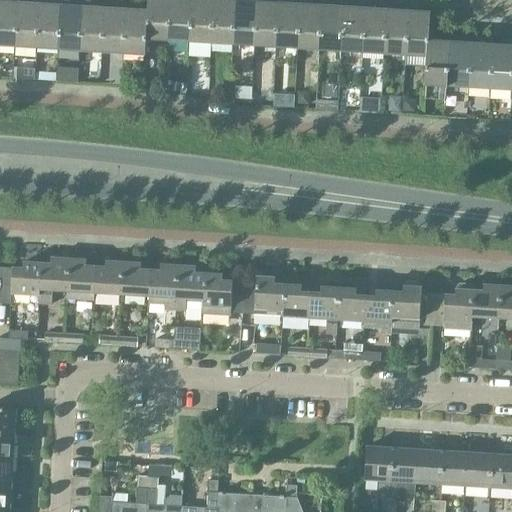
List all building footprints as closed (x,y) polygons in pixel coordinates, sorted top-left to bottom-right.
[(0,0),(0,46),(17,48),(19,2),(0,0)] [(147,40),(148,40),(169,41),(171,0),(148,0),(148,10),(149,10),(147,40)] [(171,0),(169,41),(190,43),(192,0),(171,0)] [(192,0),(190,43),(212,44),(214,0),(192,0)] [(214,0),(212,44),(233,45),(236,0),(214,0)] [(236,0),(233,45),(255,47),(258,1),(245,0),(236,0)] [(255,47),(277,48),(279,2),(258,1),(255,47)] [(17,48),(38,49),(40,3),(19,2),(17,48)] [(277,48),(298,49),(301,3),(279,2),(277,48)] [(38,49),(60,50),(62,5),(40,3),(38,49)] [(298,49),(320,51),(323,5),(301,3),(298,49)] [(60,50),(81,52),(83,6),(62,5),(60,50)] [(320,51),(341,52),(344,6),(323,5),(320,51)] [(81,52),(103,53),(105,7),(83,6),(81,52)] [(341,52),(363,53),(365,8),(344,6),(341,52)] [(103,53),(125,54),(127,9),(105,7),(103,53)] [(363,53),(384,55),(387,9),(365,8),(363,53)] [(147,56),(148,40),(147,40),(149,10),(148,10),(127,9),(125,54),(147,56)] [(384,55),(406,56),(409,10),(387,9),(384,55)] [(406,56),(427,57),(428,57),(429,40),(431,12),(409,10),(406,56)] [(425,85),(447,87),(450,41),(429,40),(428,57),(427,57),(425,85)] [(447,87),(469,88),(472,42),(450,41),(447,87)] [(469,88),(491,90),(494,44),(472,42),(469,88)] [(491,90),(511,90),(511,44),(494,44),(491,90)] [(277,92),(276,101),(288,101),(289,93),(277,92)] [(236,94),(235,102),(243,103),(244,95),(236,94)] [(299,94),(298,105),(310,105),(311,94),(299,94)] [(361,97),(360,112),(380,114),(381,98),(361,97)] [(390,97),(389,112),(401,112),(402,98),(390,97)] [(317,99),(316,110),(337,111),(338,100),(317,99)] [(404,101),(404,113),(416,113),(416,102),(404,101)] [(39,296),(39,304),(52,305),(53,290),(67,291),(69,259),(51,258),(51,264),(41,264),(40,296),(39,296)] [(94,302),(94,293),(96,267),(86,266),(87,260),(69,259),(67,291),(67,300),(94,302)] [(94,293),(122,295),(124,263),(106,261),(106,268),(96,267),(94,293)] [(39,296),(40,296),(41,264),(23,262),(23,268),(13,268),(13,269),(11,294),(39,296)] [(122,295),(149,296),(151,270),(141,270),(142,264),(124,263),(122,295)] [(166,311),(175,312),(179,266),(161,265),(161,271),(151,270),(149,296),(148,304),(166,305),(166,311)] [(179,266),(175,312),(185,313),(186,308),(203,309),(203,300),(204,300),(206,274),(196,273),(196,267),(179,266)] [(0,303),(11,305),(11,294),(13,269),(0,267),(0,303)] [(245,282),(243,314),(255,315),(282,317),(282,311),(283,311),(285,285),(275,284),(276,278),(275,278),(275,274),(273,272),(267,271),(261,271),(259,273),(258,277),(257,277),(257,283),(245,282)] [(230,314),(243,314),(245,282),(233,282),(233,281),(223,281),(223,275),(206,274),(204,300),(203,300),(203,309),(202,316),(230,318),(230,314)] [(282,317),(310,319),(312,292),(302,292),(303,286),(301,286),(301,283),(298,279),(289,279),(286,282),(286,285),(285,285),(283,311),(282,311),(282,317)] [(419,325),(432,326),(434,294),(422,293),(422,287),(421,287),(421,284),(419,281),(408,280),(405,283),(405,286),(404,286),(404,292),(394,291),(392,318),(393,318),(392,330),(419,331),(419,325)] [(312,292),(310,319),(324,319),(327,320),(326,335),(336,335),(337,320),(339,288),(340,284),(339,284),(337,282),(331,282),(326,281),(323,283),(323,287),(322,287),(321,293),(312,292)] [(337,320),(364,322),(366,296),(357,295),(357,289),(356,289),(356,285),(354,283),(343,282),(340,284),(339,288),(337,320)] [(472,332),(473,317),(472,317),(474,290),(474,287),(471,284),(460,284),(458,286),(457,289),(456,289),(456,295),(446,295),(434,294),(432,326),(444,327),(444,330),(472,332)] [(392,336),(392,330),(393,318),(392,318),(394,291),(394,288),(392,285),(380,285),(378,287),(377,290),(376,290),(376,296),(366,296),(364,322),(364,330),(382,331),(382,335),(392,336)] [(474,290),(472,317),(473,317),(491,318),(491,326),(499,326),(499,318),(502,286),(484,285),(483,291),(474,290)] [(506,330),(511,330),(511,286),(502,286),(499,318),(507,319),(506,330)] [(173,341),(173,350),(191,351),(199,351),(201,329),(175,327),(174,341),(173,341)] [(9,330),(9,339),(21,340),(28,340),(28,332),(9,330)] [(44,342),(63,343),(63,335),(44,334),(44,342)] [(63,335),(63,343),(82,344),(82,336),(63,335)] [(99,345),(117,346),(118,338),(99,337),(99,345)] [(0,338),(0,350),(20,352),(21,340),(9,339),(0,338)] [(118,338),(117,346),(136,347),(136,339),(118,338)] [(154,348),(173,350),(173,341),(155,340),(154,348)] [(288,357),(307,358),(307,349),(288,348),(288,357)] [(307,349),(307,358),(325,359),(325,350),(307,349)] [(0,350),(0,362),(20,363),(20,352),(0,350)] [(343,360),(361,361),(362,353),(343,352),(343,360)] [(362,353),(361,361),(380,362),(380,354),(362,353)] [(477,369),(496,370),(496,361),(478,360),(477,369)] [(511,361),(496,361),(496,370),(511,370),(511,361)] [(0,362),(0,373),(19,375),(20,363),(0,362)] [(19,375),(0,373),(0,385),(18,387),(19,375)] [(0,408),(0,433),(16,435),(17,409),(0,408)] [(0,433),(0,458),(14,460),(16,435),(0,433)] [(383,497),(383,509),(396,510),(397,498),(390,498),(391,481),(393,447),(368,446),(366,480),(378,480),(377,497),(383,497)] [(391,481),(390,498),(397,498),(397,493),(415,494),(416,483),(418,449),(414,448),(393,447),(391,481)] [(443,450),(418,449),(416,483),(440,484),(443,450)] [(467,452),(443,450),(440,484),(465,486),(467,452)] [(492,453),(467,452),(465,486),(490,488),(492,453)] [(511,454),(492,453),(490,488),(511,488),(511,454)] [(0,458),(0,483),(13,484),(14,460),(0,458)] [(105,462),(104,471),(104,472),(116,473),(117,464),(117,463),(115,463),(105,462)] [(160,477),(161,467),(149,466),(149,474),(149,476),(159,477),(160,477)] [(100,496),(99,511),(146,511),(147,504),(149,476),(139,476),(138,488),(137,503),(113,502),(113,497),(100,496)] [(146,511),(181,511),(182,506),(157,504),(159,477),(149,476),(147,504),(146,511)] [(216,511),(216,508),(217,492),(218,492),(219,480),(208,480),(207,493),(208,493),(207,508),(182,506),(181,511),(216,511)] [(0,483),(0,508),(11,509),(13,484),(0,483)] [(287,486),(286,497),(287,497),(297,498),(298,485),(287,485),(287,486)] [(251,511),(252,495),(218,492),(217,492),(216,508),(216,511),(251,511)] [(251,511),(286,511),(287,498),(287,497),(286,497),(252,495),(251,511)] [(303,511),(297,498),(287,497),(287,498),(286,511),(303,511)] [(433,501),(432,511),(445,511),(446,502),(433,501)]
